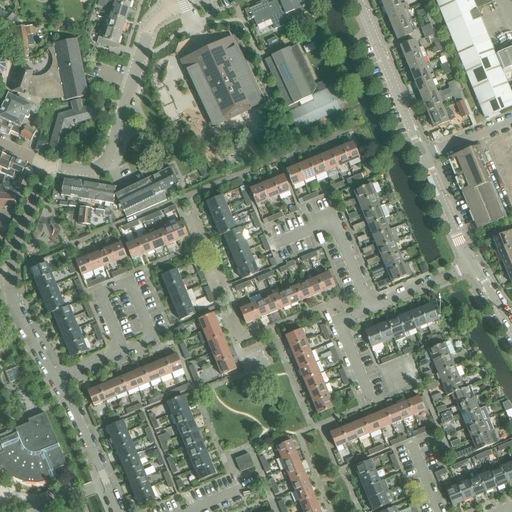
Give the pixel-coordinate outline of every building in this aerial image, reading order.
[(109,0),(109,2),(128,8),(131,0),(109,0)] [(283,26),(282,23),(284,22),(275,1),(269,4),(267,0),(260,3),(260,4),(246,11),(249,19),(251,18),(251,19),(253,18),(256,26),(270,20),(274,30),(283,26)] [(284,22),(305,13),(312,10),(310,5),(307,0),(278,0),(279,0),(275,1),(284,22)] [(405,3),(403,0),(399,0),(384,7),(388,17),(407,10),(409,9),(407,3),(405,3)] [(435,0),(445,22),(492,3),(490,0),(435,0)] [(112,9),(110,15),(125,20),(128,8),(109,2),(104,1),(102,6),(112,9)] [(476,9),(445,22),(464,67),(495,55),(495,53),(492,46),(476,9)] [(388,17),(393,29),(412,21),(407,10),(388,17)] [(10,12),(7,15),(2,20),(6,24),(7,23),(14,16),(10,12)] [(110,15),(106,27),(121,32),(125,20),(110,15)] [(14,16),(7,23),(17,33),(17,36),(18,44),(20,61),(29,61),(28,46),(27,46),(34,45),(33,36),(36,36),(34,26),(26,27),(25,26),(18,27),(16,16),(14,16)] [(412,21),(393,29),(397,40),(413,33),(415,30),(412,21)] [(420,28),(423,33),(433,29),(430,23),(420,28)] [(117,44),(121,32),(106,27),(102,39),(99,38),(97,44),(110,48),(112,42),(117,44)] [(435,34),(433,29),(423,33),(425,38),(435,34)] [(89,36),(84,39),(87,45),(92,41),(89,36)] [(20,66),(12,91),(20,94),(17,99),(31,106),(20,128),(23,130),(26,125),(28,126),(41,98),(48,99),(53,99),(65,97),(66,101),(88,97),(87,96),(76,39),(55,44),(55,47),(48,50),(49,51),(50,52),(50,53),(51,53),(51,54),(51,55),(52,56),(52,57),(52,58),(52,59),(52,60),(52,61),(52,62),(52,63),(52,64),(52,66),(51,67),(51,68),(50,69),(50,70),(49,71),(48,72),(47,73),(46,74),(45,75),(44,75),(43,76),(42,76),(41,76),(40,77),(39,77),(37,77),(36,77),(35,77),(34,77),(33,77),(32,76),(31,76),(33,70),(20,66)] [(400,46),(405,60),(425,52),(422,47),(418,49),(415,40),(400,46)] [(313,42),(303,47),(306,54),(316,50),(313,42)] [(214,49),(183,64),(187,72),(189,71),(214,126),(261,104),(233,43),(215,51),(214,49)] [(310,96),(316,87),(297,45),(290,48),(289,47),(271,56),(271,57),(264,60),(286,107),(310,96)] [(511,48),(496,54),(495,55),(464,67),(485,117),(511,106),(511,88),(509,89),(502,71),(511,66),(511,47),(511,48)] [(427,57),(425,52),(405,60),(410,71),(425,65),(422,59),(427,57)] [(410,71),(415,82),(434,74),(429,63),(425,65),(410,71)] [(338,80),(335,73),(329,76),(332,82),(338,80)] [(436,79),(434,74),(415,82),(419,93),(434,87),(432,81),(436,79)] [(436,93),(434,87),(419,93),(424,104),(458,90),(454,81),(448,84),(450,89),(441,92),(441,91),(436,93)] [(339,106),(345,103),(336,84),(317,93),(319,98),(289,113),(297,131),(340,110),(339,106)] [(462,99),(458,90),(424,104),(429,115),(443,109),(441,103),(445,101),(445,100),(453,96),(455,102),(462,99)] [(8,95),(0,112),(0,118),(13,125),(20,128),(31,106),(17,99),(8,95)] [(71,102),(73,111),(58,115),(48,151),(61,154),(69,125),(105,116),(101,103),(83,108),(80,99),(71,102)] [(462,118),(469,115),(463,101),(456,104),(462,118)] [(444,109),(443,109),(429,115),(434,128),(455,119),(453,112),(450,113),(448,107),(444,109)] [(0,132),(8,137),(10,131),(20,136),(23,130),(20,128),(13,125),(12,127),(0,121),(0,132)] [(23,130),(20,136),(30,142),(36,131),(28,126),(26,125),(23,130)] [(511,150),(505,134),(496,138),(504,158),(511,154),(511,150)] [(45,153),(47,144),(38,141),(35,151),(45,153)] [(353,142),(342,147),(349,163),(360,158),(353,142)] [(448,158),(454,172),(478,229),(505,217),(480,157),(484,155),(480,146),(448,158)] [(342,147),(331,151),(337,168),(349,163),(342,147)] [(331,151),(319,156),(326,172),(337,168),(331,151)] [(9,158),(0,153),(0,173),(5,176),(2,186),(3,186),(4,184),(7,184),(9,177),(12,178),(15,172),(8,169),(12,160),(9,158)] [(319,156),(308,161),(315,177),(326,172),(319,156)] [(14,160),(12,160),(8,169),(15,172),(12,178),(9,177),(7,184),(4,184),(3,186),(2,186),(0,186),(0,193),(9,195),(15,195),(21,197),(30,176),(22,172),(25,165),(14,160)] [(308,161),(297,165),(304,182),(315,177),(308,161)] [(292,187),(304,182),(297,165),(286,170),(292,187)] [(169,168),(148,178),(156,194),(153,195),(157,204),(166,200),(162,191),(177,184),(173,175),(169,168)] [(283,175),(272,180),(278,196),(290,192),(283,175)] [(127,217),(157,204),(153,195),(156,194),(148,178),(115,195),(114,199),(113,203),(113,205),(118,205),(119,209),(121,208),(127,217)] [(61,195),(70,197),(73,180),(63,179),(61,195)] [(70,197),(79,198),(81,181),(73,180),(70,197)] [(272,180),(261,185),(267,201),(278,196),(272,180)] [(79,198),(87,199),(90,183),(81,181),(79,198)] [(87,199),(96,201),(99,184),(90,183),(87,199)] [(354,192),(359,204),(376,197),(376,196),(378,196),(377,195),(379,194),(375,183),(373,184),(354,192)] [(96,201),(104,202),(107,185),(99,184),(96,201)] [(114,199),(115,195),(114,194),(116,187),(107,185),(104,202),(113,203),(114,199)] [(256,206),(267,201),(261,185),(249,189),(256,206)] [(0,208),(14,208),(15,195),(9,195),(0,193),(0,208)] [(303,203),(311,200),(309,195),(301,198),(303,203)] [(222,196),(206,202),(210,213),(226,206),(222,196)] [(378,196),(376,196),(376,197),(359,204),(364,215),(380,208),(376,199),(378,198),(378,196)] [(345,209),(354,206),(352,200),(343,204),(345,209)] [(226,206),(210,213),(215,224),(231,218),(226,206)] [(363,229),(368,227),(368,226),(385,219),(389,217),(385,206),(380,208),(364,215),(366,222),(361,224),(363,229)] [(80,207),(78,223),(89,224),(90,213),(95,214),(95,216),(104,217),(104,218),(108,218),(108,225),(112,224),(111,214),(109,214),(109,212),(102,211),(102,210),(98,210),(97,211),(95,211),(91,210),(91,209),(90,209),(85,208),(80,207)] [(350,220),(359,217),(357,212),(348,215),(350,220)] [(231,218),(215,224),(219,235),(235,229),(231,218)] [(387,218),(385,219),(368,226),(368,227),(373,238),(390,231),(386,221),(388,221),(387,218)] [(181,222),(170,226),(176,241),(187,237),(181,222)] [(361,224),(353,227),(355,232),(363,229),(361,224)] [(170,226),(159,231),(165,246),(176,241),(170,226)] [(235,229),(219,235),(220,236),(223,235),(228,245),(244,238),(248,237),(246,231),(242,233),(240,228),(236,230),(235,229)] [(394,229),(390,231),(373,238),(376,244),(371,246),(373,251),(378,249),(394,242),(398,241),(394,229)] [(159,231),(148,236),(154,250),(165,246),(159,231)] [(511,231),(492,240),(497,251),(511,244),(511,231)] [(359,243),(368,240),(366,235),(357,238),(359,243)] [(148,236),(136,240),(142,255),(154,250),(148,236)] [(244,238),(228,245),(232,256),(249,250),(244,238)] [(131,260),(142,255),(136,240),(125,245),(131,260)] [(394,242),(378,249),(382,260),(399,253),(395,244),(394,242)] [(120,243),(109,247),(115,262),(126,257),(120,243)] [(511,244),(497,251),(502,262),(511,257),(511,244)] [(364,255),(373,251),(371,246),(362,250),(364,255)] [(109,247),(97,252),(103,267),(110,264),(112,269),(117,267),(115,262),(109,247)] [(249,250),(232,256),(237,268),(253,261),(257,259),(255,256),(253,256),(251,256),(249,250)] [(97,252),(86,257),(92,271),(103,267),(97,252)] [(382,274),(387,272),(404,265),(400,256),(402,255),(401,253),(399,254),(399,253),(382,260),(385,267),(380,269),(382,274)] [(81,276),(92,271),(86,257),(75,261),(81,276)] [(369,266),(377,262),(375,257),(367,261),(369,266)] [(511,257),(502,262),(506,273),(511,270),(511,257)] [(253,261),(237,268),(242,280),(258,273),(253,261)] [(46,262),(30,269),(34,280),(50,273),(54,272),(52,266),(48,268),(46,262)] [(406,264),(404,265),(387,272),(392,284),(409,277),(405,267),(407,266),(406,264)] [(380,269),(371,272),(374,277),(382,274),(380,269)] [(161,276),(166,287),(181,281),(176,270),(161,276)] [(329,272),(318,277),(324,292),(335,287),(329,272)] [(34,280),(39,291),(55,285),(50,273),(34,280)] [(318,277),(307,282),(313,297),(324,292),(318,277)] [(166,287),(170,298),(185,292),(181,281),(166,287)] [(378,289),(387,285),(385,281),(376,284),(378,289)] [(307,282),(295,286),(302,301),(313,297),(307,282)] [(39,291),(44,303),(60,296),(55,285),(39,291)] [(203,288),(207,296),(211,294),(208,286),(203,288)] [(295,286),(284,291),(290,306),(302,301),(295,286)] [(277,289),(271,292),(273,295),(279,310),(290,306),(284,291),(279,293),(277,289)] [(170,298),(175,309),(190,303),(185,292),(170,298)] [(273,295),(262,300),(268,315),(279,310),(273,295)] [(52,312),(52,313),(64,307),(60,296),(44,303),(48,314),(52,312)] [(262,300),(250,305),(257,320),(268,315),(262,300)] [(190,303),(175,309),(180,321),(195,314),(192,308),(197,306),(195,302),(190,303)] [(431,304),(420,309),(427,325),(438,320),(431,304)] [(245,324),(257,320),(250,305),(239,309),(245,324)] [(65,308),(64,307),(52,313),(57,324),(73,317),(68,306),(65,308)] [(420,309),(409,313),(416,329),(427,325),(420,309)] [(409,313),(398,318),(405,334),(416,329),(409,313)] [(198,320),(202,331),(217,325),(213,314),(198,320)] [(57,324),(61,335),(78,328),(73,317),(57,324)] [(398,318),(387,323),(394,339),(395,342),(406,337),(405,334),(398,318)] [(387,323),(376,327),(383,343),(394,339),(387,323)] [(202,331),(207,342),(222,336),(217,325),(202,331)] [(371,348),(383,343),(376,327),(365,332),(371,348)] [(61,335),(66,346),(82,340),(78,328),(61,335)] [(301,330),(285,337),(290,347),(306,340),(301,330)] [(207,342),(212,353),(227,347),(222,336),(207,342)] [(87,351),(82,340),(66,346),(71,357),(87,351)] [(306,340),(290,347),(294,359),(310,352),(306,340)] [(420,367),(433,362),(452,354),(455,353),(450,341),(426,351),(425,354),(427,359),(421,361),(419,365),(420,367)] [(212,353),(216,364),(231,358),(227,347),(212,353)] [(330,351),(320,356),(322,360),(332,356),(337,354),(333,347),(329,349),(330,351)] [(310,352),(294,359),(299,370),(315,363),(310,352)] [(176,353),(165,358),(171,373),(182,368),(176,353)] [(453,356),(452,354),(433,362),(438,373),(454,366),(450,357),(453,356)] [(165,358),(154,363),(160,378),(171,373),(165,358)] [(236,369),(231,358),(216,364),(221,376),(236,369)] [(154,363),(143,367),(149,382),(160,378),(154,363)] [(315,363),(299,370),(303,381),(320,374),(315,363)] [(456,365),(454,366),(438,373),(443,384),(459,378),(455,369),(457,368),(456,365)] [(21,378),(17,367),(6,372),(10,383),(21,378)] [(143,367),(131,372),(138,387),(149,382),(143,367)] [(424,379),(433,376),(430,371),(422,374),(424,379)] [(131,372),(120,377),(126,391),(138,387),(131,372)] [(320,374),(303,381),(308,392),(324,385),(320,374)] [(120,377),(109,381),(115,396),(126,391),(120,377)] [(461,377),(459,378),(443,384),(448,396),(453,394),(463,389),(459,380),(462,379),(461,377)] [(109,381),(98,386),(104,401),(115,396),(109,381)] [(429,391),(437,387),(435,382),(426,386),(429,391)] [(324,385),(308,392),(313,403),(329,396),(324,385)] [(93,405),(104,401),(98,386),(87,390),(93,405)] [(471,386),(463,389),(453,394),(458,405),(474,398),(470,389),(472,388),(471,386)] [(433,402),(442,398),(440,394),(431,397),(433,402)] [(166,403),(171,414),(187,407),(182,396),(166,403)] [(329,396),(313,403),(317,414),(333,408),(329,396)] [(419,396),(408,401),(414,416),(426,411),(419,396)] [(443,425),(463,417),(462,416),(478,410),(475,401),(477,400),(476,397),(474,398),(458,405),(461,414),(452,418),(450,412),(441,415),(443,419),(441,420),(443,425)] [(408,401),(397,406),(403,420),(414,416),(408,401)] [(438,413),(447,410),(445,405),(436,409),(438,413)] [(397,406),(386,410),(392,425),(403,420),(397,406)] [(171,414),(175,425),(191,418),(187,407),(171,414)] [(478,410),(462,416),(463,417),(467,428),(483,421),(489,419),(484,407),(478,410)] [(386,410),(375,415),(381,430),(392,425),(386,410)] [(0,434),(0,467),(1,469),(2,469),(10,476),(12,477),(23,482),(25,482),(36,483),(39,483),(49,480),(49,481),(51,480),(48,472),(66,465),(45,413),(28,420),(29,423),(0,434)] [(375,415),(364,419),(370,434),(381,430),(375,415)] [(175,425),(180,436),(196,430),(191,418),(175,425)] [(364,419),(353,424),(359,439),(370,434),(364,419)] [(483,421),(467,428),(472,439),(488,433),(493,430),(489,419),(483,421)] [(106,428),(110,439),(126,432),(122,421),(106,428)] [(353,424),(341,429),(348,443),(359,439),(353,424)] [(447,436),(456,433),(454,428),(445,432),(447,436)] [(336,448),(348,443),(341,429),(330,433),(336,448)] [(414,438),(422,434),(420,429),(412,433),(414,438)] [(180,436),(184,448),(201,441),(196,430),(180,436)] [(457,460),(493,445),(498,443),(493,430),(488,433),(472,439),(475,446),(455,455),(457,460)] [(110,439),(115,450),(131,443),(126,432),(110,439)] [(452,448),(461,444),(459,440),(450,443),(452,448)] [(184,448),(189,459),(205,452),(201,441),(184,448)] [(276,447),(281,458),(295,452),(291,441),(276,447)] [(115,450),(120,461),(136,454),(131,443),(115,450)] [(153,452),(156,459),(161,457),(158,449),(153,452)] [(189,459),(194,470),(210,463),(205,452),(189,459)] [(281,458),(285,469),(300,463),(295,452),(281,458)] [(240,472),(253,466),(248,453),(235,459),(240,472)] [(477,461),(485,458),(483,453),(475,457),(477,461)] [(120,461),(124,472),(140,465),(136,454),(120,461)] [(354,467),(359,478),(376,471),(371,460),(354,467)] [(511,462),(501,467),(508,483),(511,481),(511,462)] [(214,474),(210,463),(194,470),(198,481),(214,474)] [(285,469),(290,480),(305,474),(300,463),(285,469)] [(500,463),(489,468),(490,472),(497,488),(508,483),(501,467),(500,463)] [(124,472),(129,483),(145,477),(140,465),(124,472)] [(445,469),(438,472),(434,474),(437,482),(442,480),(440,476),(447,474),(445,469)] [(359,478),(364,489),(380,483),(376,471),(359,478)] [(490,472),(479,476),(486,492),(497,488),(490,472)] [(290,480),(294,491),(309,485),(305,474),(290,480)] [(479,476),(468,481),(475,497),(486,492),(479,476)] [(129,483),(133,494),(149,488),(145,477),(129,483)] [(398,479),(402,487),(406,485),(403,477),(398,479)] [(380,483),(364,489),(368,501),(385,494),(389,492),(384,481),(380,483)] [(468,481),(457,485),(464,502),(475,497),(468,481)] [(294,491),(299,502),(314,496),(309,485),(294,491)] [(452,506),(464,502),(457,485),(446,490),(452,506)] [(154,499),(149,488),(133,494),(138,505),(154,499)] [(385,494),(368,501),(373,511),(389,505),(388,501),(385,494)] [(299,502),(302,511),(307,511),(318,508),(314,496),(299,502)] [(409,505),(411,511),(416,511),(417,511),(414,503),(409,505)]
